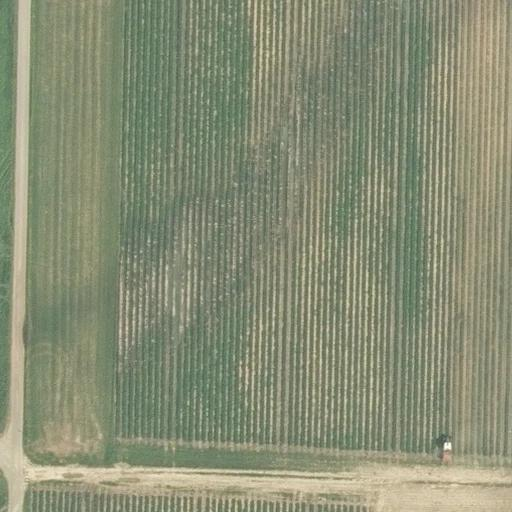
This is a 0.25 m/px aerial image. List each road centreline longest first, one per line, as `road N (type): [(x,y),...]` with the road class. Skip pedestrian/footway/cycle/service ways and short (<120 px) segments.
road 1 (track): [(511,486),(249,478),(15,452)]
road 2 (track): [(15,452),(25,0)]
